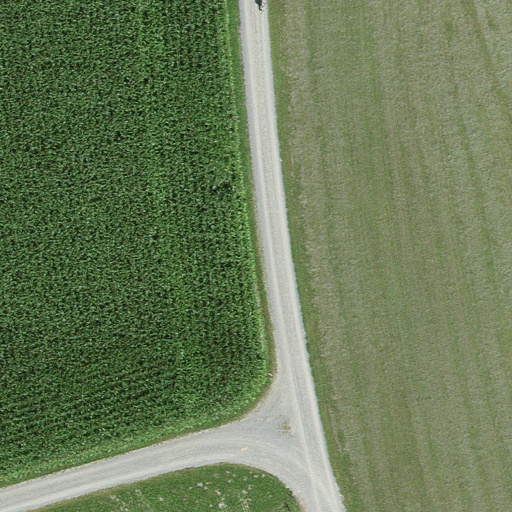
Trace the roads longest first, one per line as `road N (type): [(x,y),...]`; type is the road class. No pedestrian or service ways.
road 1 (track): [(245,0),(294,432)]
road 2 (track): [(1,511),(294,432)]
